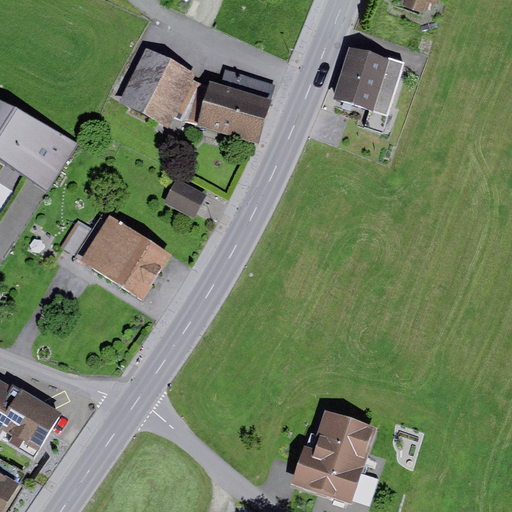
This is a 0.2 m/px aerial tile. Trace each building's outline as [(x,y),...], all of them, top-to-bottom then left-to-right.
[(442,0),(407,0),(438,12),(442,0)] [(199,79),(150,54),(123,107),(173,132),(199,79)] [(403,71),(351,54),(334,103),(387,120),(403,71)] [(269,106),(211,86),(198,124),(255,144),(269,106)] [(0,100),(0,160),(42,188),(69,146),(0,100)] [(207,194),(175,178),(164,199),(196,216),(207,194)] [(176,258),(113,220),(86,266),(149,303),(176,258)] [(62,419),(0,383),(0,442),(4,436),(40,456),(62,419)] [(372,433),(328,420),(319,453),(304,448),(292,489),(351,506),(372,433)] [(0,462),(0,475),(20,486),(25,477),(0,462)] [(0,475),(0,511),(9,511),(23,489),(20,486),(0,475)]
